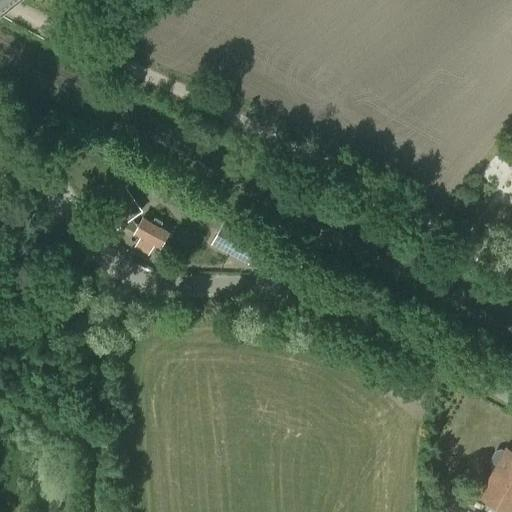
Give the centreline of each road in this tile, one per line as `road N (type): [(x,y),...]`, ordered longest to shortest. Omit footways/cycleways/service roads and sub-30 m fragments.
road 1 (unclassified): [(511,393),(335,300),(138,277),(11,140)]
road 2 (track): [(0,5),(300,155)]
road 3 (track): [(300,155),(511,264)]
